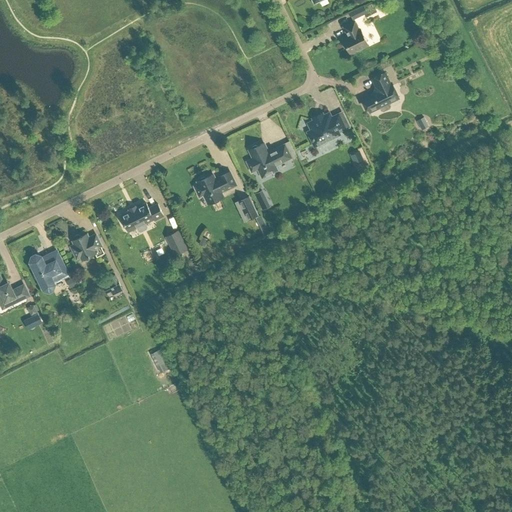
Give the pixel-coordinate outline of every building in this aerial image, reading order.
[(349,12),(353,19),(367,12),(363,5),(349,12)] [(373,9),(377,16),(384,13),(379,5),(373,9)] [(350,53),(368,44),(360,29),(359,30),(354,21),(343,27),(348,36),(343,38),(350,53)] [(363,98),(364,101),(363,103),(366,108),(368,108),(370,112),(380,107),(381,110),(383,111),(389,108),(390,106),(389,103),(399,98),(392,83),(391,84),(385,72),(372,78),(378,92),(374,94),(374,92),(363,98)] [(343,112),(338,115),(331,118),(329,113),(323,116),(322,114),(313,118),(314,120),(309,123),(312,130),(308,132),(314,144),(322,140),(324,144),(325,145),(329,143),(330,141),(328,138),(338,134),(337,131),(349,125),(343,112)] [(429,125),(424,116),(416,120),(421,129),(429,125)] [(253,158),(251,160),(246,162),(250,171),(258,168),(262,176),(276,170),(277,172),(278,172),(274,165),(290,157),(291,159),(292,159),(283,142),(283,143),(284,145),(268,152),(262,140),(262,141),(264,145),(260,146),(260,144),(247,150),(247,151),(249,150),(253,158)] [(364,161),(359,149),(350,154),(355,165),(364,161)] [(213,174),(206,177),(203,176),(200,178),(199,180),(197,181),(198,184),(194,186),(199,196),(203,194),(207,203),(223,196),(220,190),(225,188),(226,190),(236,185),(230,171),(219,176),(220,177),(215,179),(213,174)] [(311,189),(307,182),(300,185),(303,192),(311,189)] [(259,214),(249,195),(239,200),(248,219),(259,214)] [(262,209),(270,205),(267,198),(258,202),(262,209)] [(146,203),(120,215),(128,231),(136,227),(138,230),(140,231),(146,228),(147,226),(145,223),(153,219),(154,220),(164,215),(158,204),(149,208),(146,203)] [(188,248),(179,229),(165,236),(175,255),(188,248)] [(80,256),(82,259),(95,253),(97,256),(104,253),(101,246),(102,246),(96,234),(88,238),(86,233),(81,236),(79,235),(77,234),(75,235),(73,237),(74,240),(73,240),(75,244),(71,246),(77,258),(80,256)] [(208,239),(201,236),(198,244),(205,246),(208,239)] [(30,261),(33,268),(34,272),(35,276),(37,279),(40,282),(44,289),(49,291),(53,289),(55,284),(54,282),(68,275),(57,250),(42,257),(41,256),(35,254),(32,256),(30,261)] [(121,285),(115,274),(109,277),(112,282),(103,287),(106,293),(110,291),(112,295),(122,290),(120,286),(121,285)] [(9,282),(6,284),(4,284),(0,276),(0,302),(3,308),(29,295),(24,285),(13,290),(9,282)] [(76,284),(73,277),(65,281),(68,288),(76,284)] [(39,309),(36,303),(34,304),(27,307),(31,315),(37,312),(37,311),(39,309)]
